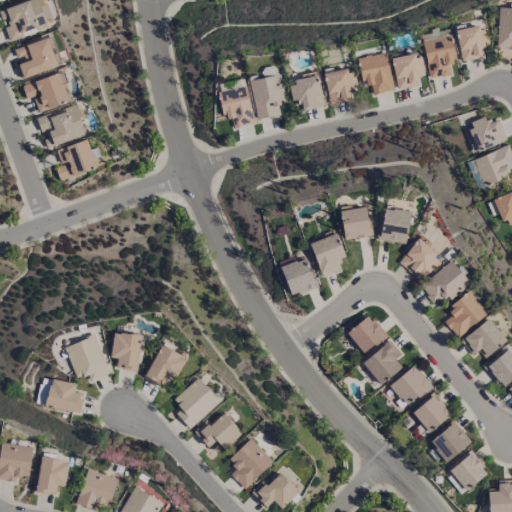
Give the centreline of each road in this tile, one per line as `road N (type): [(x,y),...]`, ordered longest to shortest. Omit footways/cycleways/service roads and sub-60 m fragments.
road 1 (residential): [(428,511),(281,347),(204,210),(163,98),(153,0)]
road 2 (residential): [(185,173),(236,153),(473,98),(482,99),(511,155)]
road 3 (residential): [(281,347),(384,294),(406,308),(506,438)]
road 4 (residential): [(185,173),(0,234)]
road 5 (residential): [(244,511),(147,417),(123,406)]
road 6 (residential): [(49,220),(0,101)]
